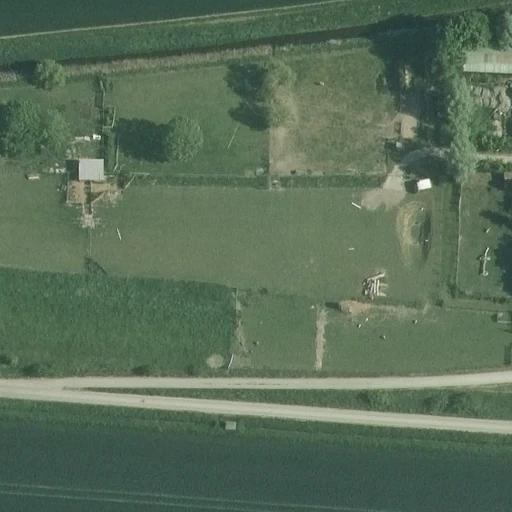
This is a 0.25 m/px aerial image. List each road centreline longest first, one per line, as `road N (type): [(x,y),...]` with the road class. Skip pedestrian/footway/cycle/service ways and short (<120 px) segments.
road 1 (unclassified): [(38,391),(511,431)]
road 2 (unclassified): [(511,377),(344,386),(97,381),(38,391)]
